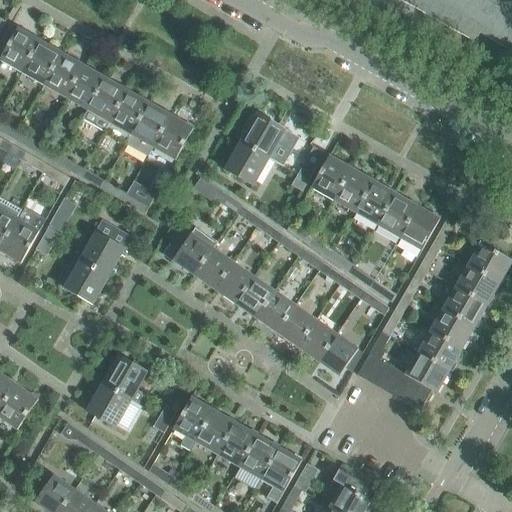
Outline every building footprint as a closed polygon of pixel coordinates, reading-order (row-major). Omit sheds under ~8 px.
[(480,34),(511,52),(511,0),(402,0),(475,42),(480,34)] [(0,43),(0,60),(0,61),(22,73),(40,42),(18,30),(17,31),(10,27),(0,43)] [(44,86),(62,54),(40,42),(22,73),(44,86)] [(62,54),(44,86),(65,98),(83,67),(62,54)] [(83,67),(65,98),(87,111),(105,79),(83,67)] [(87,111),(82,120),(104,132),(127,92),(105,79),(87,111)] [(127,92),(104,132),(126,145),(149,104),(127,92)] [(149,104),(126,145),(147,157),(153,148),(170,117),(149,104)] [(256,115),(241,143),(269,159),(285,131),(256,115)] [(170,117),(153,148),(175,161),(193,130),(170,117)] [(0,121),(0,132),(13,140),(17,132),(0,121)] [(17,132),(13,140),(35,152),(39,144),(17,132)] [(0,149),(21,162),(26,154),(4,142),(0,149)] [(254,186),(269,159),(241,143),(225,171),(254,186)] [(56,165),(61,157),(39,144),(35,152),(56,165)] [(297,175),(309,181),(324,154),(313,148),(297,175)] [(26,154),(21,162),(43,174),(47,166),(26,154)] [(61,157),(56,165),(78,177),(83,169),(61,157)] [(312,188),(335,201),(352,169),(330,157),(312,188)] [(43,174),(65,187),(70,179),(47,166),(43,174)] [(83,169),(78,177),(100,190),(104,182),(83,169)] [(374,182),(352,169),(335,201),(356,213),(374,182)] [(309,181),(297,175),(291,186),(302,193),(309,181)] [(104,182),(100,190),(122,202),(126,194),(104,182)] [(396,194),(374,182),(356,213),(378,226),(396,194)] [(237,215),(242,208),(220,192),(215,200),(237,215)] [(126,194),(122,202),(144,215),(149,207),(126,194)] [(378,226),(400,238),(418,206),(396,194),(378,226)] [(0,249),(17,220),(22,211),(0,199),(0,249)] [(418,206),(400,238),(423,251),(441,219),(418,206)] [(263,222),(242,208),(237,215),(258,230),(263,222)] [(39,233),(17,220),(0,249),(0,252),(21,265),(39,233)] [(284,236),(263,222),(258,230),(279,244),(284,236)] [(287,231),(308,246),(313,238),(291,223),(287,231)] [(444,223),(432,245),(440,250),(452,228),(444,223)] [(59,235),(48,229),(41,240),(52,247),(59,235)] [(174,262),(195,277),(214,249),(218,243),(197,229),(192,235),(174,262)] [(124,250),(96,234),(80,262),(109,278),(124,250)] [(305,251),(284,236),(279,244),(299,258),(305,251)] [(308,246),(329,260),(334,253),(313,238),(308,246)] [(52,247),(41,240),(36,250),(47,257),(52,247)] [(511,263),(511,261),(481,243),(468,266),(496,282),(500,284),(511,263)] [(432,245),(420,267),(427,272),(440,250),(432,245)] [(234,264),(214,249),(195,277),(216,291),(234,264)] [(325,265),(305,251),(299,258),(320,273),(325,265)] [(355,267),(334,253),(329,260),(350,275),(355,267)] [(93,306),(109,278),(80,262),(64,290),(93,306)] [(234,264),(216,291),(236,305),(255,278),(234,264)] [(341,287),(346,280),(325,265),(320,273),(341,287)] [(500,284),(496,282),(468,266),(456,288),(488,306),(500,284)] [(350,275),(370,289),(375,282),(355,267),(350,275)] [(420,267),(407,289),(415,294),(427,272),(420,267)] [(255,278),(236,305),(257,320),(276,292),(255,278)] [(367,294),(346,280),(341,287),(361,301),(367,294)] [(375,282),(370,289),(392,304),(396,296),(375,282)] [(443,310),(475,328),(488,306),(456,288),(443,310)] [(407,289),(395,311),(402,315),(415,294),(407,289)] [(276,292),(257,320),(278,334),(297,307),(276,292)] [(389,309),(367,294),(361,301),(384,317),(389,309)] [(317,321),(297,307),(278,334),(298,348),(317,321)] [(463,350),(475,328),(443,310),(431,332),(463,350)] [(390,337),(402,315),(395,311),(382,333),(390,337)] [(298,348),(319,362),(338,335),(317,321),(298,348)] [(431,332),(418,354),(450,372),(463,350),(431,332)] [(382,351),(390,337),(382,333),(370,355),(380,361),(385,353),(382,351)] [(359,350),(338,335),(319,362),(341,377),(359,350)] [(423,385),(433,391),(438,394),(450,372),(418,354),(406,375),(412,379),(423,385)] [(381,361),(380,361),(370,355),(358,376),(368,382),(381,361)] [(103,384),(131,401),(138,405),(142,398),(142,395),(137,392),(147,374),(127,362),(128,361),(119,356),(103,384)] [(391,367),(381,361),(368,382),(379,388),(391,367)] [(379,388),(390,394),(402,373),(391,367),(379,388)] [(390,394),(400,400),(412,379),(406,375),(402,373),(390,394)] [(0,374),(0,409),(16,386),(0,374)] [(400,400),(411,406),(423,385),(412,379),(400,400)] [(87,412),(95,417),(115,429),(119,422),(125,426),(138,405),(131,401),(103,384),(87,412)] [(423,385),(411,406),(421,412),(433,391),(423,385)] [(16,386),(0,409),(0,418),(17,431),(38,401),(16,386)] [(168,401),(159,417),(170,424),(186,396),(180,393),(174,404),(168,401)] [(191,452),(196,443),(211,417),(214,412),(191,399),(173,431),(185,437),(180,446),(191,452)] [(214,412),(211,417),(196,443),(218,456),(236,424),(214,412)] [(164,434),(170,424),(159,417),(153,428),(164,434)] [(258,437),(236,424),(218,456),(240,468),(258,437)] [(77,442),(99,457),(104,449),(82,434),(77,442)] [(280,449),(258,437),(240,468),(262,481),(280,449)] [(125,464),(104,449),(99,457),(120,471),(125,464)] [(280,449),(262,481),(274,488),(267,499),(278,505),(302,462),(280,449)] [(120,471),(140,486),(146,478),(125,464),(120,471)] [(148,473),(170,488),(175,480),(174,479),(177,475),(161,464),(158,468),(153,465),(148,473)] [(307,465),(294,488),(301,492),(305,494),(318,471),(307,465)] [(343,487),(330,508),(337,511),(370,511),(375,504),(363,497),(370,484),(342,468),(334,482),(343,487)] [(43,493),(35,503),(47,511),(61,511),(76,491),(48,472),(36,489),(43,493)] [(166,492),(146,478),(140,486),(161,500),(166,492)] [(196,494),(175,480),(170,488),(191,502),(196,494)] [(286,511),(289,511),(301,492),(294,488),(282,509),(286,511)] [(91,511),(96,505),(76,491),(61,511),(91,511)] [(183,511),(187,507),(166,492),(161,500),(178,511),(183,511)] [(214,511),(217,509),(196,494),(191,502),(205,511),(214,511)]
